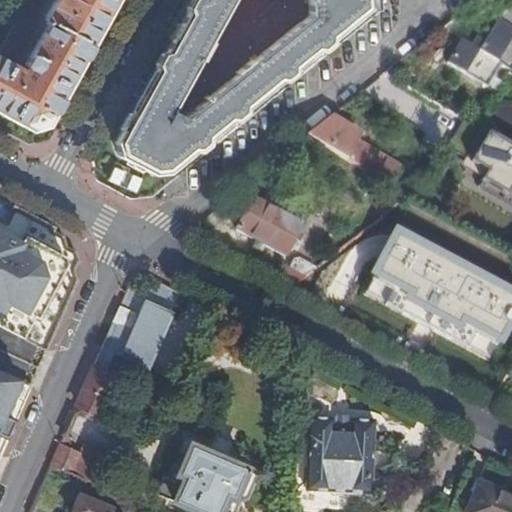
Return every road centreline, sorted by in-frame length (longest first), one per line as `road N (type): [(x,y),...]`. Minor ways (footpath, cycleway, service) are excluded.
road 1 (residential): [(511,439),(139,236)]
road 2 (residential): [(139,236),(425,0)]
road 3 (residential): [(139,236),(115,259),(5,511)]
road 4 (residential): [(154,0),(49,191)]
